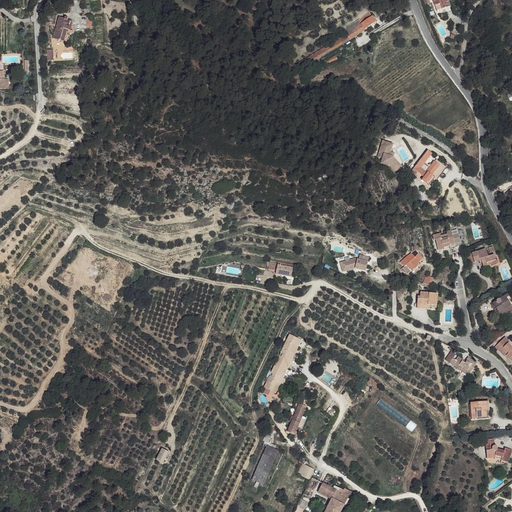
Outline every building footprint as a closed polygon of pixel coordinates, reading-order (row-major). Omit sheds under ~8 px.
[(428,0),(429,0),(427,2),(432,12),(444,7),(441,0),(428,0)] [(63,1),(57,3),(59,9),(65,8),(63,1)] [(376,22),(369,12),(343,29),(345,32),(349,38),(350,39),(376,22)] [(63,20),(58,18),(53,38),(63,41),(67,30),(69,31),(72,22),(67,20),(67,18),(64,17),(63,20)] [(349,38),(345,32),(298,65),(302,70),(349,38)] [(503,88),(498,91),(503,103),(508,100),(503,88)] [(394,144),(385,141),(381,150),(379,157),(383,159),(382,164),(391,167),(397,174),(402,170),(404,168),(395,158),(396,155),(392,153),(394,144)] [(435,157),(431,154),(415,175),(420,178),(422,176),(426,171),(435,157)] [(441,168),(437,165),(430,174),(441,168)] [(450,171),(445,167),(443,169),(436,179),(439,181),(442,183),(450,171)] [(443,169),(441,168),(430,174),(436,179),(443,169)] [(436,179),(430,174),(424,178),(427,181),(426,183),(434,189),(439,181),(436,179)] [(455,233),(451,234),(451,237),(438,240),(441,253),(447,252),(446,250),(456,247),(457,245),(456,236),(455,233)] [(485,248),(488,255),(495,253),(493,246),(485,248)] [(485,252),(471,256),(474,266),(479,265),(478,262),(481,261),(481,264),(483,270),(488,268),(487,265),(491,264),(496,262),(494,257),(487,259),(485,252)] [(418,259),(414,255),(404,265),(408,269),(409,268),(412,272),(415,269),(418,272),(423,267),(422,266),(426,262),(421,257),(418,259)] [(357,260),(342,263),(345,273),(357,269),(367,272),(370,263),(357,260)] [(290,277),(293,266),(278,263),(276,263),(274,270),(276,270),(275,274),(290,277)] [(437,279),(430,277),(427,285),(434,288),(437,279)] [(437,296),(421,295),(421,298),(421,301),(418,300),(418,306),(418,308),(429,308),(429,306),(437,306),(437,296)] [(511,299),(510,297),(495,306),(504,320),(511,314),(511,305),(511,303),(511,301),(511,299)] [(301,339),(289,334),(261,397),(272,403),(301,339)] [(511,343),(507,338),(496,349),(506,359),(508,358),(511,362),(511,346),(510,344),(511,343)] [(453,361),(455,358),(451,355),(446,363),(450,366),(453,361)] [(450,366),(460,373),(462,371),(469,377),(468,378),(472,381),(476,375),(473,372),(477,366),(469,360),(465,364),(463,363),(458,359),(455,363),(453,361),(450,366)] [(307,406),(299,403),(291,422),(287,431),(295,434),(307,406)] [(487,403),(473,404),(474,421),(478,421),(478,420),(483,420),(483,419),(488,419),(488,413),(487,403)] [(272,435),(267,432),(263,441),(265,442),(269,444),(272,435)] [(493,442),(485,442),(484,461),(494,461),(495,459),(501,461),(500,464),(500,465),(505,466),(506,462),(508,463),(510,453),(504,452),(503,455),(497,454),(497,452),(493,451),(493,442)] [(279,450),(268,446),(253,480),(256,482),(260,483),(264,484),(279,450)] [(163,463),(169,452),(162,449),(156,460),(163,463)] [(314,469),(302,463),(296,474),(308,480),(311,476),(314,469)] [(297,506),(303,509),(318,480),(311,476),(308,480),(310,481),(297,506)] [(318,492),(332,500),(338,487),(335,486),(333,488),(322,483),(318,492)] [(332,500),(344,505),(351,492),(344,488),(343,490),(338,487),(332,500)] [(340,511),(343,507),(344,505),(332,500),(325,511),(340,511)]
